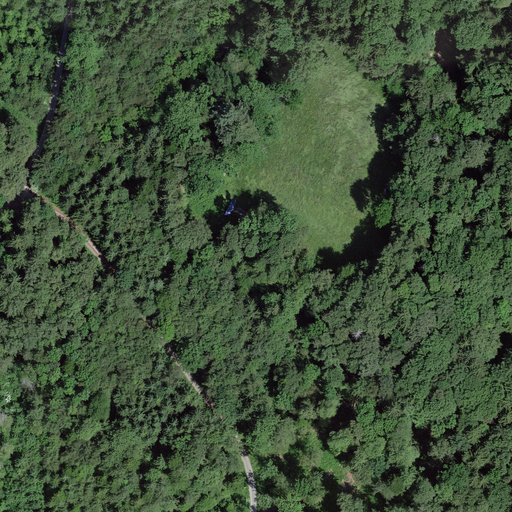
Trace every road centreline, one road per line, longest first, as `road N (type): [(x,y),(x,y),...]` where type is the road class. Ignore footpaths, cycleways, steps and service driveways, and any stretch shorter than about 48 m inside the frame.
road 1 (track): [(17,190),(88,243),(225,422),(245,454),(252,511)]
road 2 (track): [(72,0),(48,125),(0,215)]
